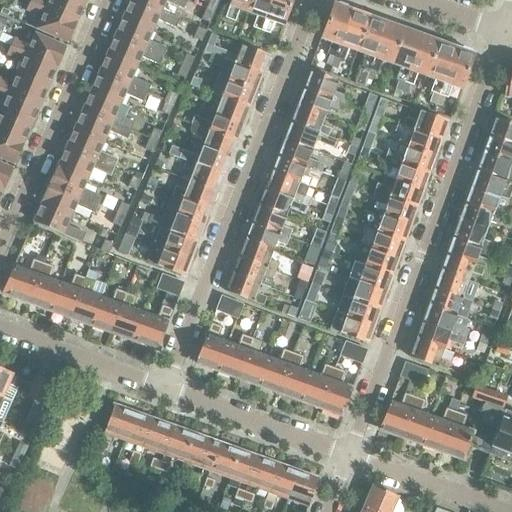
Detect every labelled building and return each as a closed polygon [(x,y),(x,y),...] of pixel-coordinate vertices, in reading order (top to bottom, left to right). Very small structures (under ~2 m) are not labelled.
[(85,4),(76,0),(48,0),(47,4),(44,3),(44,0),(31,0),(30,3),(77,24),(85,4)] [(137,0),(130,0),(123,17),(154,30),(159,20),(176,27),(180,18),(163,11),(137,0)] [(188,0),(186,0),(137,0),(163,11),(166,2),(184,9),(188,0)] [(215,12),(219,2),(214,0),(209,0),(206,8),(215,12)] [(248,14),(252,0),(232,0),(222,28),(229,31),(233,21),(236,22),(239,11),(248,14)] [(252,0),(248,14),(256,17),(252,28),(255,29),(252,38),(258,41),(272,0),(252,0)] [(272,0),(258,41),(264,43),(267,33),(269,34),(274,21),(284,25),(292,0),(272,0)] [(77,24),(30,3),(26,12),(37,17),(39,13),(43,14),(37,29),(68,43),(77,24)] [(333,67),(353,11),(347,9),(346,7),(339,4),(337,6),(335,5),(333,6),(322,39),(331,42),(327,54),(329,55),(326,65),(333,67)] [(210,23),(215,12),(206,8),(201,19),(210,23)] [(353,11),(333,67),(337,69),(341,59),(343,60),(347,50),(357,54),(370,18),(368,17),(367,14),(360,11),(357,13),(353,11)] [(370,18),(357,54),(365,56),(357,77),(366,79),(368,80),(387,24),(381,22),(380,19),(373,16),(370,18)] [(123,17),(115,36),(163,56),(167,47),(150,40),(154,30),(123,17)] [(391,66),(404,30),(402,29),(402,27),(394,24),(392,26),(387,24),(368,80),(365,87),(369,88),(375,72),(378,73),(382,63),(391,66)] [(202,41),(206,31),(198,27),(194,38),(202,41)] [(405,30),(404,30),(391,66),(399,69),(395,79),(398,80),(393,97),(398,99),(401,92),(421,36),(415,34),(415,31),(407,29),(405,30)] [(15,38),(11,46),(58,67),(66,47),(35,34),(28,49),(24,47),(26,42),(15,38)] [(115,36),(107,54),(138,67),(142,57),(159,64),(163,56),(115,36)] [(427,38),(421,36),(401,92),(407,94),(410,85),(413,86),(417,75),(426,79),(439,43),(437,42),(436,39),(429,36),(427,38)] [(439,43),(426,79),(434,81),(430,92),(433,93),(429,102),(437,105),(456,49),(450,47),(449,44),(442,41),(439,43)] [(204,52),(212,55),(262,75),(265,68),(267,67),(270,61),(269,59),(269,57),(241,46),(238,53),(208,42),(204,52)] [(58,67),(11,46),(7,56),(18,61),(20,57),(23,58),(17,72),(49,87),(58,67)] [(461,50),(456,49),(437,105),(441,106),(444,97),(447,97),(451,85),(461,89),(473,57),(472,55),(471,54),(470,51),(463,49),(461,50)] [(107,54),(99,73),(148,93),(152,84),(134,76),(138,67),(107,54)] [(190,68),(194,58),(186,54),(182,64),(190,68)] [(218,77),(228,81),(258,92),(261,83),(260,81),(262,75),(212,55),(208,63),(221,68),(218,77)] [(185,78),(190,68),(182,64),(177,74),(185,78)] [(0,77),(0,88),(41,106),(49,87),(17,72),(11,87),(7,86),(9,81),(0,77)] [(335,92),(338,83),(311,72),(310,74),(308,75),(305,81),(306,86),(304,90),(347,106),(351,98),(335,92)] [(99,73),(91,91),(122,104),(126,94),(144,102),(148,93),(99,73)] [(193,77),(190,85),(198,88),(201,80),(193,77)] [(258,92),(228,81),(225,89),(208,83),(204,91),(249,109),(252,102),(254,101),(258,92)] [(41,106),(0,88),(0,98),(1,99),(3,96),(6,97),(0,110),(0,111),(32,126),(41,106)] [(299,97),(296,106),(325,117),(328,108),(344,114),(347,106),(304,90),(302,96),(299,97)] [(122,104),(91,91),(83,110),(131,130),(134,121),(118,114),(122,104)] [(173,105),(178,95),(170,91),(165,101),(173,105)] [(249,109),(204,91),(202,99),(219,105),(215,114),(245,126),(248,117),(247,114),(249,109)] [(362,113),(370,116),(377,96),(370,94),(362,113)] [(381,98),(375,115),(382,118),(389,101),(381,98)] [(169,116),(173,105),(165,101),(161,112),(169,116)] [(325,117),(296,106),(292,114),(293,117),(291,123),(329,137),(332,129),(322,125),(325,117)] [(83,110),(75,128),(106,141),(110,132),(127,139),(131,130),(83,110)] [(0,135),(24,145),(32,126),(0,111),(0,135)] [(404,126),(414,129),(442,139),(444,134),(446,133),(449,126),(447,124),(448,122),(421,111),(417,121),(407,117),(404,126)] [(370,116),(362,113),(356,129),(364,132),(370,116)] [(242,135),(245,126),(215,114),(212,123),(195,116),(191,124),(236,142),(239,136),(242,135)] [(375,115),(368,132),(376,135),(382,118),(375,115)] [(491,130),(489,135),(511,144),(511,124),(495,119),(495,120),(492,121),(490,128),(491,130)] [(329,137),(291,123),(289,129),(286,130),(283,139),(312,151),(316,141),(326,145),(329,137)] [(177,135),(181,127),(174,124),(170,132),(177,135)] [(236,142),(191,124),(190,130),(191,134),(196,135),(206,139),(202,148),(232,160),(235,150),(234,148),(236,142)] [(414,129),(404,126),(399,124),(396,132),(400,134),(397,142),(438,157),(441,148),(439,146),(442,139),(414,129)] [(106,141),(75,128),(66,147),(115,167),(133,175),(142,179),(148,165),(125,155),(122,161),(118,159),(119,158),(102,151),(106,141)] [(157,143),(162,132),(153,129),(149,139),(157,143)] [(376,135),(368,132),(362,149),(370,152),(376,135)] [(24,145),(0,135),(0,158),(15,165),(24,145)] [(511,144),(489,135),(487,142),(484,143),(481,152),(511,163),(511,160),(511,144)] [(350,145),(358,149),(361,140),(353,137),(350,145)] [(153,153),(157,143),(149,139),(144,149),(153,153)] [(312,151),(283,139),(279,148),(280,151),(278,156),(315,171),(322,173),(325,165),(309,159),(312,151)] [(358,149),(350,145),(334,140),(332,145),(348,151),(344,163),(352,166),(358,149)] [(438,157),(397,142),(393,151),(389,150),(386,158),(429,173),(431,168),(434,166),(438,157)] [(177,158),(181,149),(173,146),(169,155),(177,158)] [(66,147),(59,165),(90,178),(102,183),(106,174),(111,176),(115,167),(66,147)] [(232,160),(202,148),(199,156),(189,152),(186,161),(223,176),(226,169),(229,168),(232,160)] [(370,152),(362,149),(359,156),(367,159),(370,152)] [(511,163),(481,152),(478,161),(479,164),(477,169),(511,182),(511,163)] [(273,164),(270,172),(299,183),(302,175),(318,181),(322,173),(315,171),(278,156),(276,163),(273,164)] [(429,173),(386,158),(383,166),(389,169),(386,178),(425,191),(428,182),(427,180),(429,173)] [(223,176),(186,161),(183,169),(193,173),(189,181),(219,193),(222,184),(221,181),(223,176)] [(0,186),(4,189),(13,169),(0,163),(0,186)] [(344,163),(337,180),(345,183),(352,166),(344,163)] [(90,178),(59,165),(50,184),(99,204),(103,195),(86,188),(90,178)] [(511,192),(511,182),(477,169),(475,176),(472,177),(469,185),(499,197),(509,200),(511,192)] [(306,196),(309,187),(270,172),(266,182),(267,184),(265,190),(302,205),(308,208),(312,199),(306,196)] [(137,190),(142,179),(133,175),(128,186),(137,190)] [(353,175),(350,183),(357,186),(360,177),(353,175)] [(374,192),(417,206),(419,202),(422,201),(425,191),(386,178),(383,186),(377,184),(374,192)] [(337,180),(331,197),(339,200),(345,183),(337,180)] [(176,186),(173,195),(210,210),(213,203),(216,202),(219,193),(189,181),(186,190),(176,186)] [(347,190),(343,200),(351,203),(357,186),(350,183),(347,190)] [(99,204),(50,184),(42,202),(74,215),(78,206),(95,213),(99,204)] [(499,197),(469,185),(466,195),(467,198),(465,204),(503,218),(506,210),(496,206),(499,197)] [(260,197),(257,206),(286,218),(291,220),(294,211),(305,215),(308,208),(302,205),(265,190),(263,196),(260,197)] [(415,214),(417,206),(374,192),(371,199),(375,200),(371,210),(413,225),(416,216),(415,214)] [(143,195),(140,200),(149,204),(151,198),(143,195)] [(210,210),(173,195),(170,202),(180,206),(176,215),(206,226),(209,218),(208,215),(210,210)] [(339,200),(331,197),(325,213),(333,217),(339,200)] [(343,200),(337,216),(345,219),(351,203),(343,200)] [(74,215),(42,202),(34,222),(65,236),(82,242),(86,232),(70,225),(74,215)] [(125,217),(129,206),(121,202),(116,213),(125,217)] [(503,218),(465,204),(463,210),(460,211),(457,219),(487,231),(490,222),(500,226),(503,218)] [(254,218),(252,224),(290,238),(293,230),(283,226),(286,218),(257,206),(253,215),(254,218)] [(410,234),(413,225),(371,210),(365,226),(405,240),(407,236),(410,234)] [(120,227),(125,217),(116,213),(112,223),(120,227)] [(206,226),(176,215),(173,224),(144,213),(141,221),(143,222),(159,228),(160,229),(198,243),(200,237),(203,236),(206,226)] [(333,217),(325,213),(322,221),(330,224),(333,217)] [(345,219),(337,216),(330,233),(338,236),(345,219)] [(136,238),(143,222),(141,221),(133,218),(126,234),(136,238)] [(455,232),(452,239),(480,249),(490,252),(493,243),(483,240),(487,231),(457,219),(453,229),(455,232)] [(247,231),(243,240),(273,252),(276,242),(286,246),(290,238),(252,224),(250,230),(247,231)] [(403,248),(405,240),(365,226),(359,243),(371,247),(401,258),(404,250),(403,248)] [(198,243),(160,229),(159,228),(153,245),(163,249),(193,261),(197,251),(195,249),(198,243)] [(321,250),(327,233),(318,230),(311,246),(321,250)] [(129,255),(136,238),(126,234),(119,251),(127,254),(129,255)] [(449,249),(447,254),(485,268),(487,260),(477,257),(480,249),(452,239),(450,240),(447,246),(449,249)] [(105,240),(100,251),(108,254),(113,244),(105,240)] [(241,252),(239,258),(276,273),(280,264),(270,260),(273,252),(243,240),(240,249),(241,252)] [(335,245),(328,243),(327,243),(324,251),(332,254),(335,245)] [(315,266),(321,250),(311,246),(305,263),(315,266)] [(401,258),(371,247),(368,256),(358,252),(355,261),(393,275),(395,269),(397,268),(401,258)] [(160,258),(150,253),(146,262),(185,277),(187,270),(190,269),(193,261),(163,249),(160,258)] [(329,261),(332,254),(324,251),(321,258),(329,261)] [(442,262),(439,270),(468,282),(472,273),(482,276),(485,268),(447,254),(444,261),(442,262)] [(276,273),(239,258),(236,264),(234,265),(231,273),(260,284),(263,276),(273,280),(276,273)] [(25,301),(39,261),(33,259),(28,272),(14,267),(2,293),(25,301)] [(39,261),(25,301),(47,309),(56,282),(49,280),(54,267),(39,261)] [(393,275),(355,261),(351,270),(361,273),(358,282),(388,292),(391,284),(390,281),(393,275)] [(300,280),(308,284),(313,269),(302,265),(297,279),(300,280)] [(101,298),(91,295),(97,274),(87,270),(85,278),(83,277),(69,317),(92,325),(101,298)] [(436,283),(434,288),(472,302),(475,294),(465,291),(468,282),(439,270),(435,280),(436,283)] [(326,274),(317,271),(312,284),(320,286),(321,287),(326,274)] [(56,282),(47,309),(69,317),(83,277),(74,273),(69,287),(56,282)] [(260,284),(231,273),(227,283),(228,285),(226,292),(263,306),(266,297),(257,293),(260,284)] [(184,283),(163,275),(157,289),(167,292),(179,297),(184,283)] [(509,286),(511,278),(505,275),(502,284),(509,286)] [(349,278),(342,295),(380,309),(382,303),(385,302),(388,292),(358,282),(349,278)] [(308,284),(300,280),(297,289),(305,292),(308,284)] [(320,286),(312,284),(309,292),(317,295),(320,286)] [(111,302),(101,298),(92,325),(114,333),(128,293),(115,288),(111,302)] [(429,296),(426,305),(456,316),(459,307),(469,310),(472,302),(434,288),(432,295),(429,296)] [(173,309),(179,297),(167,292),(162,305),(173,309)] [(137,296),(128,293),(114,333),(136,341),(146,314),(132,309),(137,296)] [(380,309),(342,295),(339,304),(349,307),(346,316),(376,327),(379,318),(378,315),(380,309)] [(244,305),(222,296),(216,310),(238,320),(244,305)] [(500,312),(503,304),(495,301),(492,309),(500,312)] [(310,323),(315,306),(305,302),(299,319),(310,323)] [(170,318),(173,309),(162,305),(158,314),(170,318)] [(424,317),(422,322),(466,338),(470,331),(453,325),(456,316),(426,305),(423,314),(424,317)] [(295,318),(298,309),(291,307),(287,315),(295,318)] [(497,321),(500,312),(492,309),(489,318),(497,321)] [(376,327),(346,316),(336,312),(330,330),(368,344),(370,337),(373,336),(376,327)] [(168,322),(146,314),(136,341),(158,349),(168,322)] [(511,322),(507,320),(503,330),(511,333),(511,322)] [(466,338),(422,322),(420,329),(417,330),(414,339),(444,349),(447,341),(463,346),(466,338)] [(219,326),(211,323),(208,332),(215,335),(219,326)] [(239,344),(249,348),(252,339),(242,335),(239,344)] [(490,338),(490,337),(482,335),(479,343),(487,346),(490,338)] [(217,370),(227,344),(206,336),(196,362),(217,370)] [(248,351),(238,378),(259,385),(269,359),(259,355),(263,343),(252,339),(249,348),(248,351)] [(455,353),(444,349),(414,339),(411,348),(412,351),(409,357),(447,371),(450,362),(451,362),(455,353)] [(339,356),(361,364),(366,349),(344,341),(339,356)] [(498,342),(495,352),(507,357),(511,347),(498,342)] [(484,354),(487,346),(479,343),(476,351),(484,354)] [(248,351),(227,344),(217,370),(238,378),(248,351)] [(269,359),(259,385),(280,393),(294,354),(283,350),(279,362),(269,359)] [(294,354),(280,393),(301,401),(310,374),(300,370),(304,358),(294,354)] [(421,386),(427,370),(405,362),(400,378),(409,381),(419,385),(421,386)] [(310,374),(301,401),(322,408),(336,369),(325,365),(321,377),(310,374)] [(0,395),(2,397),(8,384),(14,387),(17,378),(12,375),(0,369),(0,395)] [(336,369),(322,408),(342,415),(352,389),(342,385),(346,373),(336,369)] [(469,369),(466,377),(473,380),(477,372),(469,369)] [(31,409),(40,413),(52,382),(36,376),(27,398),(34,400),(31,409)] [(483,403),(502,410),(507,396),(476,385),(471,399),(483,403)] [(401,436),(415,397),(404,393),(400,406),(390,402),(379,429),(401,436)] [(425,401),(415,397),(401,436),(421,444),(431,417),(421,413),(425,401)] [(460,402),(451,399),(449,408),(457,411),(459,404),(460,402)] [(480,423),(498,430),(491,447),(511,454),(511,422),(502,419),(505,412),(502,410),(483,403),(480,411),(484,412),(480,423)] [(457,411),(457,412),(467,415),(469,408),(459,404),(457,411)] [(114,405),(104,433),(123,440),(133,412),(114,405)] [(431,417),(421,444),(443,451),(457,412),(446,408),(441,421),(431,417)] [(40,413),(31,409),(26,421),(36,425),(40,413)] [(133,412),(123,440),(143,447),(153,419),(133,412)] [(467,415),(457,412),(443,451),(464,459),(478,419),(467,415)] [(153,419),(143,447),(155,452),(163,454),(173,426),(153,419)] [(173,426),(163,454),(183,461),(193,434),(173,426)] [(193,434),(183,461),(203,469),(209,471),(219,443),(213,441),(193,434)] [(13,455),(23,459),(29,445),(19,440),(13,455)] [(101,440),(98,448),(107,451),(110,443),(102,440),(101,440)] [(219,443),(209,471),(229,478),(239,450),(219,443)] [(239,450),(229,478),(249,485),(259,457),(239,450)] [(142,454),(133,451),(129,460),(139,463),(142,454)] [(23,459),(13,455),(8,466),(18,470),(23,459)] [(259,457),(249,485),(268,492),(279,464),(259,457)] [(158,470),(161,461),(153,458),(150,467),(158,470)] [(161,461),(158,470),(164,472),(166,473),(170,464),(161,461)] [(279,464),(268,492),(277,495),(288,499),(299,471),(279,464)] [(299,471),(288,499),(308,507),(318,479),(318,478),(299,471)] [(197,485),(201,475),(192,472),(189,481),(197,485)] [(215,480),(207,477),(206,477),(203,486),(212,490),(215,480)] [(372,486),(362,508),(370,511),(392,511),(399,498),(372,486)] [(237,488),(234,497),(243,501),(246,492),(237,488)] [(246,492),(243,501),(252,504),(255,495),(246,492)] [(225,511),(226,511),(231,501),(224,499),(220,510),(225,511)] [(265,499),(262,508),(263,508),(271,511),(274,502),(265,499)]
